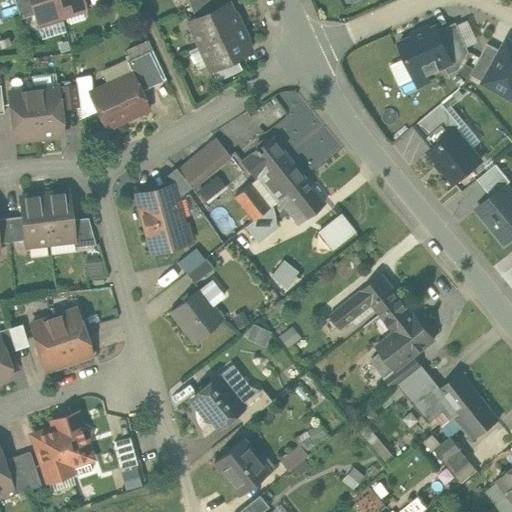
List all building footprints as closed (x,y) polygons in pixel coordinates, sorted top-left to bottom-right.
[(30,0),(14,0),(21,18),(35,14),(30,0)] [(61,14),(56,0),(30,0),(35,14),(37,22),(61,14)] [(56,0),(61,14),(65,13),(67,21),(71,23),(85,19),(87,15),(84,7),(85,6),(83,0),(56,0)] [(218,0),(202,0),(190,6),(196,18),(221,6),(218,0)] [(196,18),(188,21),(200,45),(240,26),(228,3),(221,6),(196,18)] [(456,22),(438,30),(452,62),(444,66),(449,74),(459,69),(470,52),(456,22)] [(240,26),(200,45),(211,69),(236,57),(251,50),(240,26)] [(400,42),(416,78),(444,66),(452,62),(438,30),(436,26),(430,29),(428,26),(413,33),(414,36),(400,42)] [(511,41),(508,39),(501,50),(484,81),(484,82),(504,94),(510,83),(511,84),(511,41)] [(148,40),(127,50),(131,59),(132,59),(149,51),(153,49),(148,40)] [(488,43),(470,74),(484,81),(501,50),(488,43)] [(149,51),(132,59),(145,88),(163,80),(149,51)] [(236,57),(211,69),(216,81),(242,69),(236,57)] [(133,75),(110,86),(109,83),(90,92),(107,128),(149,108),(133,75)] [(311,166),(339,144),(292,82),(270,99),(283,116),(275,122),(287,139),(289,137),(311,166)] [(57,86),(33,89),(39,136),(63,134),(57,86)] [(33,89),(9,92),(15,139),(39,136),(33,89)] [(415,125),(434,148),(456,129),(457,130),(462,125),(442,102),(415,125)] [(429,152),(455,182),(482,160),(457,130),(456,129),(434,148),(429,152)] [(306,179),(273,136),(242,160),(256,177),(257,176),(259,178),(277,201),(280,200),(306,179)] [(216,137),(178,169),(192,186),(230,155),(216,137)] [(511,181),(496,164),(478,179),(492,196),(507,184),(511,181)] [(176,167),(164,178),(172,188),(172,187),(176,200),(192,186),(178,169),(176,167)] [(194,186),(208,201),(225,186),(211,171),(194,186)] [(277,201),(259,178),(251,183),(270,207),(271,206),(277,201)] [(325,202),(306,179),(280,200),(290,213),(292,212),(300,222),(325,202)] [(270,207),(251,183),(236,196),(254,219),(255,219),(270,207)] [(511,190),(507,184),(492,196),(477,209),(505,243),(511,236),(511,190)] [(172,188),(159,191),(154,188),(149,198),(139,201),(152,247),(179,239),(184,230),(176,200),(172,187),(172,188)] [(69,191),(45,194),(50,242),(73,239),(75,239),(72,219),(69,191)] [(45,194),(20,197),(25,240),(26,245),(50,242),(45,194)] [(270,207),(255,219),(266,232),(282,220),(271,206),(270,207)] [(344,212),(318,226),(330,248),(356,233),(344,212)] [(22,216),(7,218),(10,242),(25,240),(22,216)] [(89,217),(72,219),(75,239),(73,239),(75,247),(96,245),(89,217)] [(7,218),(0,218),(0,242),(10,242),(7,218)] [(205,258),(186,273),(194,283),(213,269),(205,258)] [(284,258),(270,275),(285,287),(299,270),(284,258)] [(401,297),(382,274),(361,291),(361,290),(329,315),(341,329),(372,304),(380,314),(401,297)] [(199,289),(171,311),(195,341),(223,319),(199,289)] [(435,339),(401,297),(380,314),(398,338),(381,351),(382,352),(371,360),(385,377),(395,369),(396,370),(413,356),(435,339)] [(77,309),(54,317),(69,362),(92,354),(77,309)] [(54,317),(31,324),(47,370),(69,362),(54,317)] [(264,344),(271,330),(253,322),(246,336),(264,344)] [(21,325),(10,328),(12,336),(23,332),(21,325)] [(288,345),(301,335),(293,325),(280,335),(288,345)] [(9,327),(0,329),(0,336),(6,353),(16,350),(12,336),(10,328),(9,327)] [(0,380),(13,376),(6,353),(0,336),(0,380)] [(413,356),(396,370),(395,369),(385,377),(393,388),(398,384),(421,366),(413,356)] [(437,384),(422,365),(421,366),(398,384),(413,404),(437,384)] [(480,396),(461,373),(441,389),(437,384),(413,404),(429,423),(443,412),(450,420),(459,413),(480,396)] [(241,405),(218,376),(195,394),(206,407),(205,408),(204,415),(207,419),(213,420),(219,428),(236,414),(244,408),(241,405)] [(262,388),(241,405),(244,408),(236,414),(244,423),(272,401),(262,388)] [(499,420),(480,396),(459,413),(469,426),(478,437),(499,420)] [(81,426),(76,412),(53,420),(56,428),(71,473),(73,477),(92,470),(89,458),(92,457),(87,442),(92,432),(81,426)] [(305,447),(327,435),(320,423),(298,435),(305,447)] [(478,437),(469,426),(465,429),(474,440),(478,437)] [(56,428),(34,435),(49,480),(71,473),(56,428)] [(373,432),(367,438),(386,458),(392,453),(373,432)] [(130,437),(115,442),(122,468),(138,464),(130,437)] [(451,437),(436,449),(446,463),(462,450),(451,437)] [(243,439),(214,462),(240,494),(269,471),(243,439)] [(299,445),(280,460),(289,471),(308,456),(299,445)] [(3,460),(0,450),(0,492),(1,491),(11,487),(12,487),(3,460)] [(42,485),(30,451),(18,455),(30,489),(42,485)] [(18,455),(3,460),(12,487),(11,487),(14,495),(30,489),(18,455)] [(343,479),(353,487),(364,473),(354,465),(343,479)] [(511,466),(509,467),(503,472),(502,478),(499,480),(511,497),(511,466)] [(418,494),(396,511),(418,511),(427,506),(418,494)] [(260,495),(237,511),(261,511),(269,506),(260,495)]
